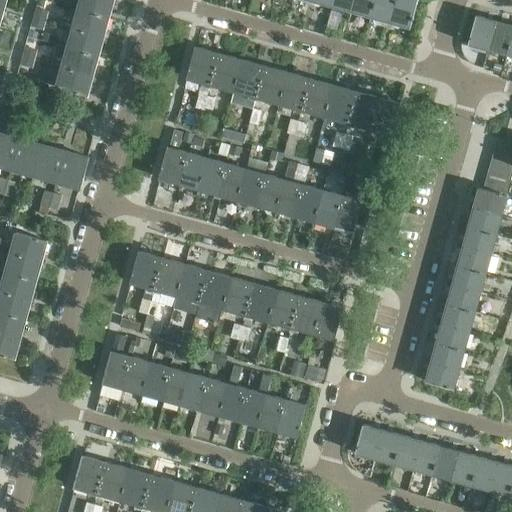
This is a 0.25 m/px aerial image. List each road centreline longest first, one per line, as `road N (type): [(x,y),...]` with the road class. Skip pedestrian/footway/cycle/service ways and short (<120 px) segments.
road 1 (residential): [(414,288),(103,201)]
road 2 (residential): [(324,483),(42,412)]
road 3 (residential): [(438,71),(413,71),(158,0)]
road 4 (residential): [(42,412),(103,201)]
road 5 (residential): [(414,288),(474,81)]
road 6 (residential): [(103,201),(158,0)]
road 7 (residential): [(324,483),(350,388),(383,398)]
road 8 (residential): [(511,432),(383,398)]
